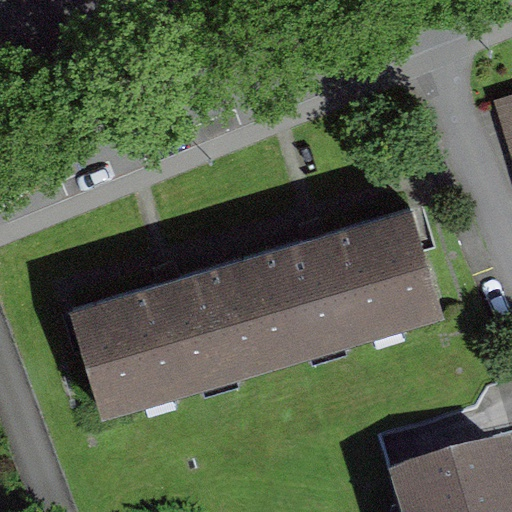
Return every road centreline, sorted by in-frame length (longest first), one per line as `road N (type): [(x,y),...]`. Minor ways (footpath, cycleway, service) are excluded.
road 1 (residential): [(414,18),(0,184)]
road 2 (residential): [(414,18),(511,252)]
